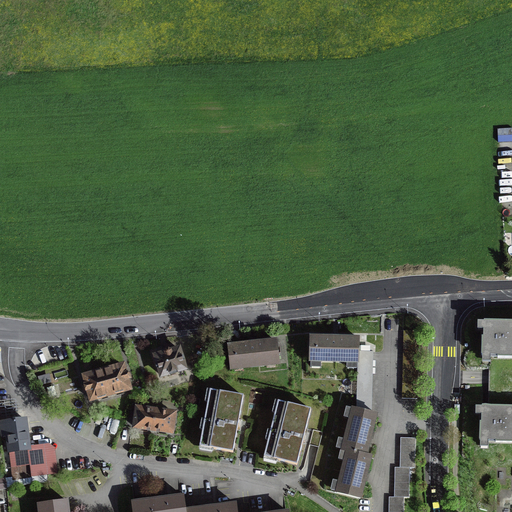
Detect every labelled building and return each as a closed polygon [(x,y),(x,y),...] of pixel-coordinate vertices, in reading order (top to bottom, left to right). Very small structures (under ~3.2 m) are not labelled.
[(484,323),(477,323),(477,331),(483,331),(483,338),(482,338),(481,357),(482,357),(482,363),(491,363),(491,358),(498,358),(498,359),(511,358),(511,322),(484,322),(484,323)] [(403,331),(401,399),(416,400),(418,332),(403,331)] [(359,364),(360,351),(360,337),(335,337),(309,336),(309,364),(311,364),(311,369),(321,369),(322,364),(346,365),(346,370),(348,370),(348,371),(356,371),(356,370),(357,370),(357,364),(359,364)] [(253,342),(227,345),(230,372),(235,371),(235,373),(243,373),(243,370),(267,368),(267,370),(276,369),(275,367),(280,366),(277,339),(253,342)] [(152,355),(159,380),(188,371),(181,346),(152,355)] [(357,364),(357,370),(356,409),(372,413),(373,352),(360,351),(359,364),(357,364)] [(191,368),(200,366),(196,354),(188,356),(191,368)] [(128,373),(125,363),(81,375),(83,382),(83,384),(85,393),(86,393),(89,404),(133,391),(130,379),(132,378),(131,375),(130,372),(128,373)] [(213,450),(233,454),(237,431),(240,431),(242,420),(239,420),(243,396),(207,390),(205,403),(208,403),(204,421),(201,420),(200,431),(203,431),(199,450),(213,453),(213,450)] [(74,400),(76,408),(84,406),(82,398),(74,400)] [(277,462),(297,467),(303,444),(305,445),(307,434),(305,433),(311,410),(275,401),(272,413),(275,414),(271,431),(268,430),(265,441),(268,442),(263,460),(276,464),(277,462)] [(135,406),(132,430),(174,436),(177,411),(165,410),(146,407),(135,406)] [(511,406),(482,406),(482,407),(475,407),(475,408),(474,408),(474,414),(475,414),(475,415),(481,416),(481,422),(480,422),(479,441),(480,441),(480,447),(481,447),(481,449),(487,449),(488,448),(488,442),(495,442),(495,443),(511,443),(511,406)] [(338,439),(335,449),(341,451),(338,461),(343,462),(338,482),(333,481),(330,492),(335,493),(335,494),(362,501),(366,482),(368,482),(369,479),(370,475),(368,474),(373,457),(368,456),(372,440),(373,440),(374,436),(375,433),(374,432),(378,415),(372,413),(356,409),(351,408),(351,409),(346,408),(343,419),(348,420),(343,440),(338,439)] [(27,418),(0,421),(0,432),(1,438),(5,437),(7,452),(8,467),(11,467),(12,477),(31,475),(31,478),(58,475),(55,443),(31,446),(27,418)] [(410,468),(415,468),(416,438),(400,438),(399,467),(395,467),(394,497),(389,497),(388,511),(404,511),(405,498),(409,498),(410,468)] [(137,448),(148,449),(149,442),(138,441),(137,448)] [(184,495),(131,502),(131,511),(186,511),(186,509),(184,495)] [(70,511),(69,501),(36,505),(37,511),(70,511)] [(237,511),(237,503),(186,509),(186,511),(237,511)]
